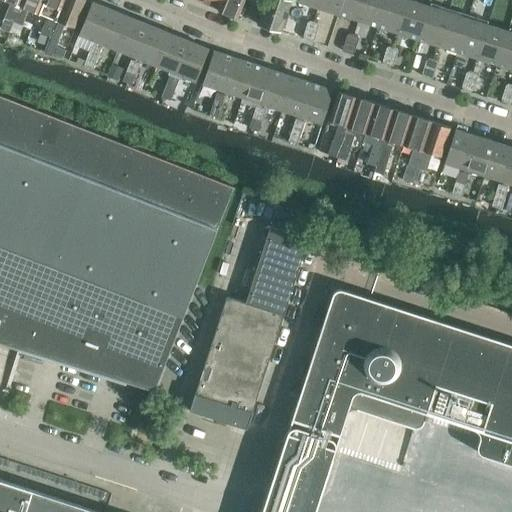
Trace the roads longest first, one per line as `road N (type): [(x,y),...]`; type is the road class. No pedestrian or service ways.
road 1 (residential): [(511,127),(146,0)]
road 2 (unclassified): [(373,280),(318,264),(237,511)]
road 3 (unknown): [(149,485),(233,227)]
road 4 (unclassified): [(228,511),(0,434)]
